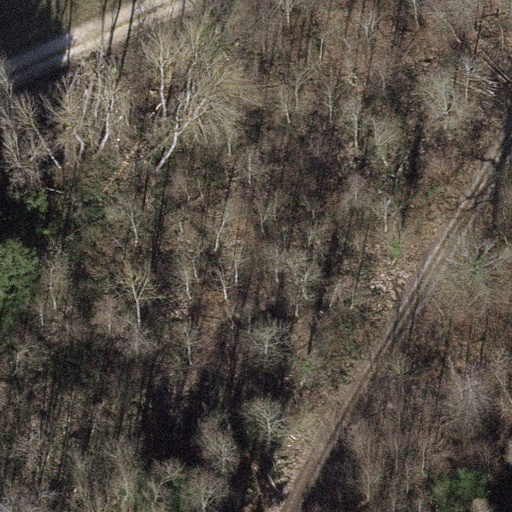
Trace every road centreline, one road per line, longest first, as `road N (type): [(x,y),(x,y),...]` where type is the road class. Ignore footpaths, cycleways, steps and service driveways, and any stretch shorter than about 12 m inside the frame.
road 1 (track): [(296,511),(511,132)]
road 2 (track): [(210,0),(0,79)]
